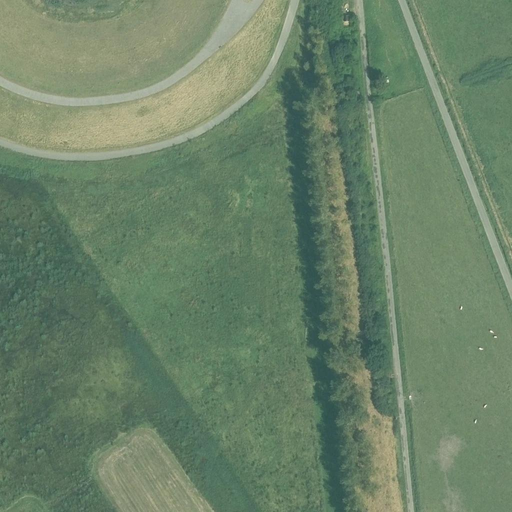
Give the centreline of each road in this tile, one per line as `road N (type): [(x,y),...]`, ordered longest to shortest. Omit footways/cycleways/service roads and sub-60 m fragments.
road 1 (unclassified): [(411,511),(358,0)]
road 2 (unclassified): [(0,144),(55,157),(118,156),(212,126),(272,70),(296,0)]
road 3 (unclassified): [(401,0),(511,291)]
road 4 (unclassified): [(0,86),(55,104),(122,102),(174,82),(226,30)]
